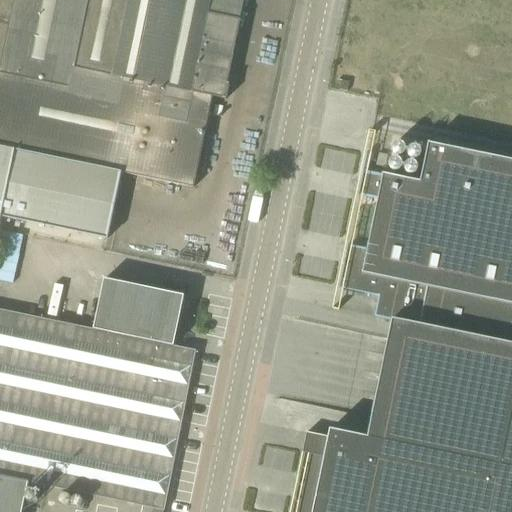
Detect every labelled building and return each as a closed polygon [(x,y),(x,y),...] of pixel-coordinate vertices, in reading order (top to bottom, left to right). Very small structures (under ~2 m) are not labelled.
[(210,0),(14,0),(0,70),(0,224),(1,220),(108,240),(122,172),(195,188),(213,97),(227,100),(230,84),(228,84),(241,20),(208,14),(210,0)] [(511,467),(511,160),(429,143),(422,183),(364,171),(359,196),(379,200),(368,250),(349,246),(340,288),(379,297),(375,317),(393,321),(369,437),(511,467)] [(3,229),(0,242),(0,280),(14,283),(25,234),(3,229)] [(195,351),(174,347),(185,296),(105,280),(95,330),(0,310),(0,511),(22,511),(29,483),(30,483),(153,509),(164,511),(195,351)] [(511,511),(511,467),(369,437),(334,430),(332,438),(310,433),(310,435),(312,435),(295,511),(511,511)]
